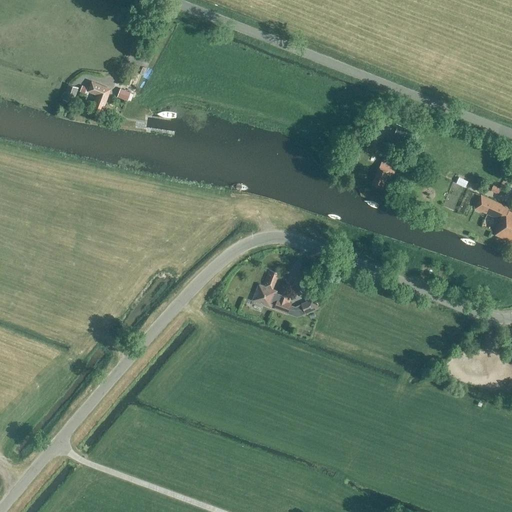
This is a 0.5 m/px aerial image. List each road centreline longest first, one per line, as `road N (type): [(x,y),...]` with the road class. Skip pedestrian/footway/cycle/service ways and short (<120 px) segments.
road 1 (tertiary): [(0,510),(190,290),(256,240),(293,240),(483,315),(511,318)]
road 2 (unclassified): [(511,134),(166,0)]
